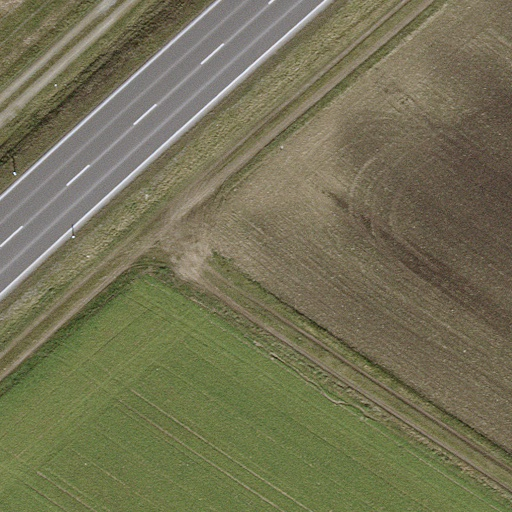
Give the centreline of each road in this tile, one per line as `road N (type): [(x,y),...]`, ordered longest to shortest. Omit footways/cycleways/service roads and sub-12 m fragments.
road 1 (track): [(419,0),(0,370)]
road 2 (primary): [(0,249),(275,0)]
road 3 (track): [(126,0),(0,114)]
